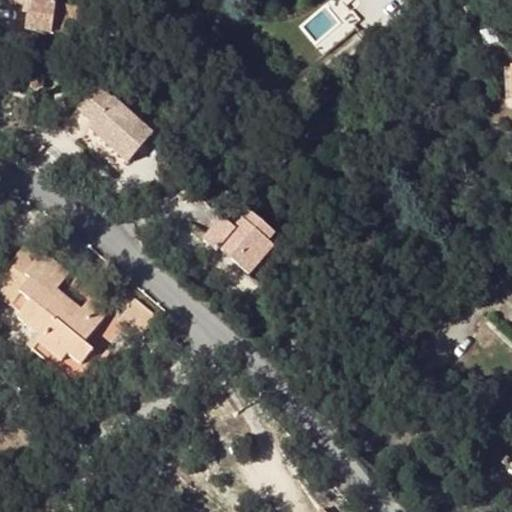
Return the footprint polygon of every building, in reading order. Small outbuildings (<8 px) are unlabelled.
[(27,32),(52,35),(52,32),(57,3),(57,0),(30,0),(32,0),(27,32)] [(76,6),(57,3),(52,32),(73,35),(76,6)] [(89,131),(129,166),(152,139),(98,91),(79,112),(94,126),(89,131)] [(190,185),(183,178),(170,186),(180,194),(190,185)] [(235,232),(222,221),(205,241),(218,253),(221,250),(251,276),(275,250),(269,245),(275,238),(249,216),(235,232)] [(25,251),(0,280),(19,295),(30,304),(17,319),(42,340),(37,346),(60,365),(66,357),(80,366),(92,353),(83,346),(103,321),(86,306),(81,312),(72,323),(64,316),(67,312),(50,298),(55,291),(66,278),(41,257),(38,261),(25,251)] [(64,316),(72,323),(81,312),(55,291),(50,298),(67,312),(64,316)] [(127,323),(145,338),(157,322),(137,304),(124,320),(127,323)] [(37,346),(31,353),(74,388),(99,358),(92,353),(80,366),(66,357),(60,365),(37,346)]
